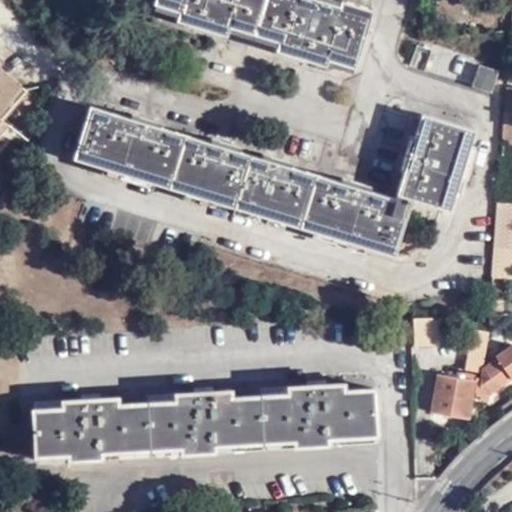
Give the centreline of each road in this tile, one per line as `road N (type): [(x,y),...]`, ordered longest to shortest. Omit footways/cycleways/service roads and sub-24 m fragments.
road 1 (residential): [(381,72),(486,111),(434,282),(67,188),(50,168),(68,93),(100,82),(178,105)]
road 2 (residential): [(381,72),(356,157),(178,105)]
